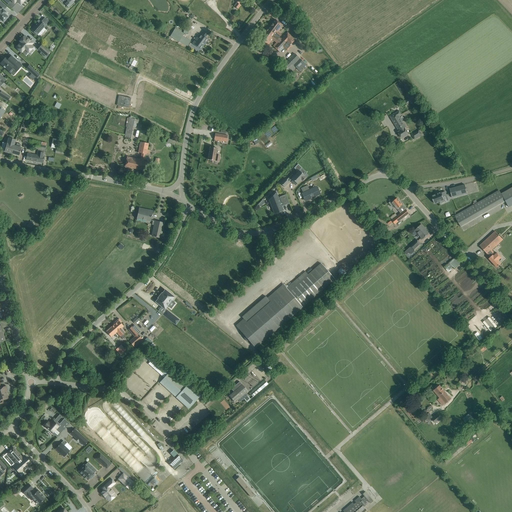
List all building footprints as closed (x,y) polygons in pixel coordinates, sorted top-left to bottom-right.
[(241,5),(240,5),(243,0),(234,0),(234,1),(237,3),(234,6),(238,9),(241,5)] [(0,19),(3,23),(8,17),(5,14),(6,12),(4,10),(7,7),(0,1),(0,19)] [(45,25),(49,21),(45,18),(41,22),(39,20),(30,29),(37,35),(46,26),(45,25)] [(268,29),(279,38),(280,36),(277,33),(283,25),(275,20),(268,29)] [(175,28),(170,37),(179,42),(187,46),(190,41),(182,36),(183,33),(175,28)] [(279,38),(268,29),(260,39),(267,45),(272,39),(273,39),(276,41),(279,38)] [(197,37),(192,44),(200,49),(204,43),(205,44),(208,39),(205,37),(207,34),(203,32),(198,38),(197,37)] [(289,45),(290,45),(290,44),(291,45),(295,40),(287,32),(282,38),(289,45)] [(21,42),(16,47),(17,48),(17,49),(20,52),(21,51),(22,52),(25,49),(29,52),(32,48),(31,47),(32,46),(31,45),(33,43),(25,36),(21,40),(20,41),(21,42)] [(281,39),(280,38),(273,45),(280,52),(284,48),(287,52),(292,47),(290,45),(289,45),(282,38),(281,39)] [(38,49),(47,56),(50,52),(42,45),(38,49)] [(178,64),(172,77),(178,80),(180,76),(181,77),(185,68),(182,66),(184,62),(185,63),(188,58),(177,52),(174,57),(180,61),(178,64)] [(294,53),(284,64),(289,68),(293,65),(300,71),(306,65),(294,53)] [(4,59),(0,63),(0,64),(3,67),(3,68),(4,67),(5,68),(4,68),(5,69),(5,68),(7,71),(8,71),(9,72),(12,68),(16,72),(18,69),(19,70),(19,69),(22,66),(18,62),(18,61),(18,62),(12,57),(13,57),(12,56),(11,55),(11,56),(8,60),(7,58),(5,60),(4,59)] [(31,67),(28,71),(31,74),(35,77),(36,78),(40,74),(31,67)] [(0,93),(0,95),(8,101),(10,97),(1,92),(0,93)] [(131,98),(118,96),(116,105),(129,108),(131,98)] [(402,115),(399,111),(397,112),(390,116),(399,131),(398,132),(401,138),(408,134),(405,128),(406,127),(399,116),(402,115)] [(127,127),(124,138),(131,139),(134,127),(135,123),(138,124),(139,120),(130,118),(128,118),(127,123),(127,127)] [(411,135),(414,140),(422,135),(419,130),(411,135)] [(228,136),(215,133),(214,140),(227,142),(228,136)] [(9,138),(7,144),(5,151),(12,154),(14,146),(15,140),(9,138)] [(34,155),(27,154),(26,160),(35,162),(35,161),(35,157),(38,158),(39,156),(38,156),(40,150),(42,150),(43,142),(41,142),(36,141),(35,149),(38,150),(37,153),(34,152),(34,155)] [(35,157),(35,161),(35,162),(43,163),(44,158),(44,157),(45,153),(44,153),(44,151),(45,151),(46,146),(46,143),(43,142),(42,150),(40,150),(38,156),(39,156),(38,158),(35,157)] [(146,154),(148,144),(140,142),(138,153),(141,153),(140,160),(142,160),(140,170),(148,171),(150,163),(144,162),(145,154),(146,154)] [(16,147),(14,146),(12,154),(19,156),(21,148),(20,148),(21,145),(17,143),(16,147)] [(208,160),(215,161),(219,161),(220,155),(216,155),(217,148),(210,147),(208,160)] [(125,167),(140,170),(142,160),(140,160),(127,157),(125,167)] [(285,178),(280,183),(284,187),(289,182),(291,179),(293,180),(291,182),(295,185),(298,183),(300,180),(301,180),(302,181),(305,177),(304,176),(299,171),(302,168),(298,164),(294,168),(298,172),(294,176),(292,174),(286,180),(285,178)] [(302,194),(303,197),(305,197),(307,201),(313,198),(318,195),(314,188),(309,190),(307,185),(301,188),(303,193),(302,194)] [(460,195),(459,193),(467,191),(465,185),(450,189),(452,198),(460,195)] [(511,185),(501,191),(501,192),(455,213),(462,229),(464,227),(465,228),(491,217),(490,214),(488,215),(486,211),(507,202),(509,207),(511,205),(511,185)] [(283,206),(289,203),(289,204),(286,195),(280,198),(279,197),(279,198),(278,198),(276,192),(276,193),(269,200),(274,214),(275,214),(274,213),(283,210),(283,211),(282,206),(283,206)] [(435,195),(431,196),(434,204),(439,202),(440,201),(440,202),(440,203),(445,202),(444,201),(443,197),(447,195),(445,192),(442,193),(441,193),(441,192),(438,194),(438,193),(434,194),(435,195)] [(393,222),(395,224),(409,213),(397,198),(394,201),(394,200),(389,203),(392,207),(395,206),(401,214),(389,222),(390,224),(393,222)] [(148,212),(139,210),(137,218),(150,221),(152,211),(148,210),(148,212)] [(153,221),(152,225),(154,225),(152,236),(160,238),(168,239),(169,234),(161,233),(163,223),(153,221)] [(421,224),(415,230),(423,239),(429,233),(426,231),(427,230),(427,229),(427,230),(421,224)] [(495,232),(480,246),(490,257),(489,259),(497,267),(501,264),(498,260),(501,257),(497,253),(496,254),(492,250),(502,240),(495,232)] [(417,240),(409,247),(414,252),(422,245),(417,240)] [(457,257),(445,267),(448,272),(454,267),(455,268),(462,262),(457,257)] [(243,319),(236,326),(239,329),(245,337),(244,338),(247,342),(249,341),(255,348),(291,317),(335,279),(321,263),(308,275),(305,272),(294,282),(288,287),(286,285),(284,287),(283,285),(277,290),(275,292),(267,299),(265,297),(241,317),(243,319)] [(343,268),(336,272),(341,279),(348,275),(343,268)] [(165,309),(171,301),(171,302),(172,301),(171,301),(174,297),(165,290),(162,294),(158,298),(159,298),(156,302),(165,309)] [(167,310),(163,315),(173,323),(177,318),(167,310)] [(116,324),(114,325),(122,335),(125,333),(121,328),(123,326),(121,323),(122,322),(119,319),(115,322),(116,324)] [(112,327),(106,331),(109,335),(111,337),(116,332),(120,337),(123,339),(125,337),(122,335),(114,325),(112,327)] [(131,327),(128,330),(134,336),(134,337),(129,341),(134,346),(142,339),(138,335),(138,334),(137,333),(132,327),(131,327)] [(121,345),(115,350),(120,355),(126,350),(121,345)] [(155,356),(150,361),(165,375),(166,376),(160,382),(176,397),(185,405),(188,409),(189,408),(201,395),(186,381),(183,384),(170,371),(171,370),(155,356)] [(231,389),(234,393),(230,397),(235,402),(238,400),(240,402),(247,396),(245,393),(248,391),(240,382),(231,389)] [(260,392),(269,384),(267,382),(258,390),(260,392)] [(0,403),(4,403),(3,400),(8,399),(7,393),(6,393),(6,391),(7,391),(6,386),(1,387),(0,384),(0,403)] [(436,389),(433,390),(440,398),(437,400),(439,401),(441,399),(444,403),(445,404),(447,402),(451,399),(439,385),(436,389)] [(433,420),(435,424),(442,419),(438,413),(433,417),(430,414),(425,418),(427,421),(427,422),(428,424),(433,420)] [(49,421),(45,426),(48,429),(49,428),(53,432),(56,429),(61,433),(70,423),(65,419),(60,424),(56,420),(54,422),(54,421),(51,424),(49,421)] [(74,429),(70,433),(76,438),(75,439),(78,442),(79,441),(84,446),(88,441),(74,429)] [(61,443),(55,449),(64,457),(70,451),(64,446),(66,444),(63,441),(61,443)] [(12,448),(4,455),(9,460),(14,465),(13,467),(18,472),(20,469),(24,473),(30,468),(27,464),(29,462),(27,460),(26,460),(25,459),(26,459),(24,456),(21,458),(12,448)] [(178,455),(174,450),(171,453),(175,458),(168,463),(173,469),(183,460),(178,455)] [(100,453),(95,459),(103,466),(108,460),(100,453)] [(81,469),(79,471),(88,480),(90,478),(91,479),(94,475),(93,474),(94,473),(96,470),(93,468),(91,470),(89,469),(85,465),(85,466),(83,465),(80,468),(81,469)] [(130,487),(134,483),(123,473),(118,479),(123,484),(126,481),(130,485),(129,486),(130,487)] [(253,497),(256,494),(240,476),(237,479),(253,497)] [(155,477),(151,481),(155,485),(159,481),(155,477)] [(109,501),(116,495),(110,488),(115,483),(112,479),(101,488),(103,491),(101,493),(104,497),(105,496),(109,501)] [(33,499),(38,505),(45,498),(38,490),(34,494),(31,490),(33,489),(28,484),(21,490),(26,495),(31,500),(33,499)] [(357,503),(355,505),(353,503),(343,511),(344,511),(360,511),(361,511),(364,511),(367,510),(365,508),(363,506),(364,505),(365,506),(368,504),(367,503),(369,501),(370,503),(373,501),(368,496),(365,492),(363,494),(365,496),(361,499),(359,497),(354,501),(357,503)]
